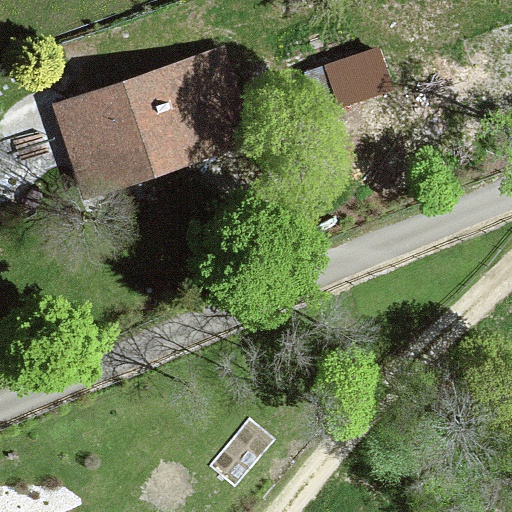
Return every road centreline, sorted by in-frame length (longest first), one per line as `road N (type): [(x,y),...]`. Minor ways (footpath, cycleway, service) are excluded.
road 1 (unclassified): [(0,405),(511,198)]
road 2 (track): [(511,258),(270,511)]
